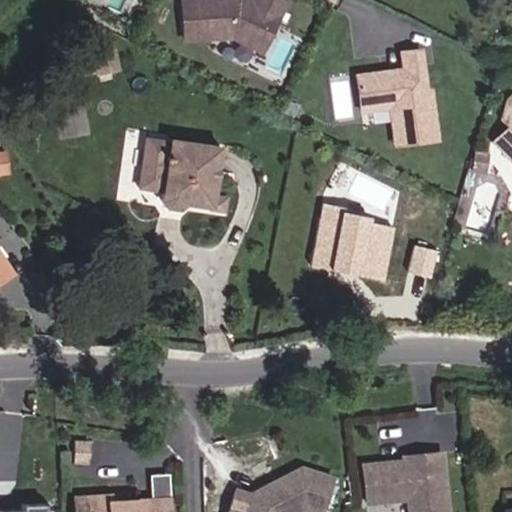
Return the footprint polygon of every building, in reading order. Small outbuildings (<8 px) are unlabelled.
[(229,0),(187,0),(181,0),(184,39),(231,36),(261,50),(284,2),(281,0),(253,0),(252,3),(249,2),(230,3),(229,0)] [(91,48),(98,74),(117,69),(111,43),(91,48)] [(98,74),(91,48),(78,51),(84,77),(98,74)] [(424,90),(418,50),(401,53),(403,70),(404,75),(382,78),(382,73),(356,76),(360,110),(389,106),(394,144),(435,138),(428,90),(424,90)] [(404,75),(403,70),(382,73),(382,78),(404,75)] [(511,127),(495,142),(511,160),(511,98),(511,97),(507,101),(502,118),(511,127)] [(168,147),(143,143),(137,182),(157,185),(157,191),(159,196),(162,200),(166,204),(172,207),(179,208),(180,204),(189,205),(191,195),(204,197),(205,191),(214,192),(220,150),(168,142),(168,147)] [(8,147),(0,148),(0,172),(12,170),(8,147)] [(228,211),(230,194),(214,192),(205,191),(204,197),(191,195),(189,205),(228,211)] [(311,265),(388,277),(397,218),(320,206),(311,265)] [(0,285),(12,277),(0,259),(0,285)] [(79,307),(75,284),(60,287),(64,309),(79,307)] [(394,462),(362,465),(366,503),(408,498),(409,511),(447,511),(441,452),(403,456),(403,461),(404,465),(399,465),(394,462)] [(252,496),(237,491),(230,511),(298,511),(302,510),(309,511),(319,511),(330,478),(298,469),(280,479),(279,485),(273,489),(267,487),(252,496)] [(168,500),(166,478),(151,479),(153,501),(168,500)] [(273,489),(279,485),(280,479),(267,487),(273,489)] [(168,511),(168,500),(153,501),(119,503),(119,507),(110,508),(110,504),(109,497),(75,499),(75,511),(168,511)]
